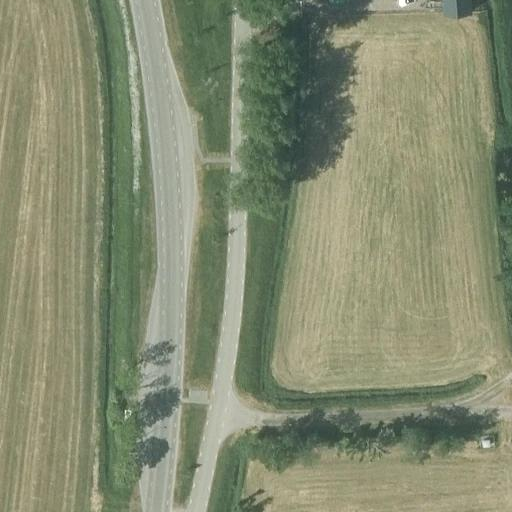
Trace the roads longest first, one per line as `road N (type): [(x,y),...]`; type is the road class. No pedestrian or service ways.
road 1 (unclassified): [(195,511),(218,413),(237,246),(243,0)]
road 2 (primary): [(159,511),(168,221),(142,0)]
